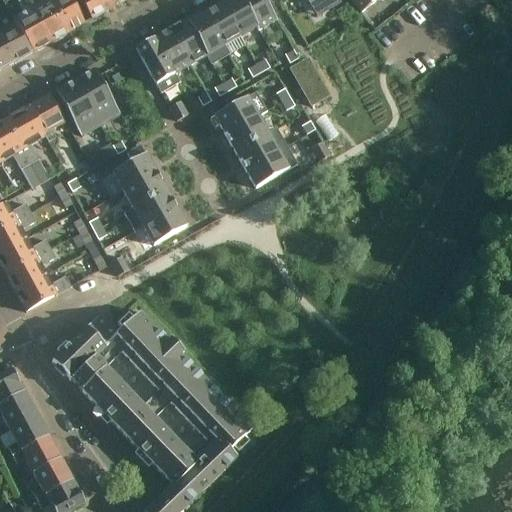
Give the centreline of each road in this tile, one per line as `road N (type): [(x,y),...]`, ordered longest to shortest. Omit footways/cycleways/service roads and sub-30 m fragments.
road 1 (residential): [(0,100),(174,0)]
road 2 (residential): [(120,511),(148,483),(45,373)]
road 3 (residential): [(28,362),(30,381),(105,511)]
